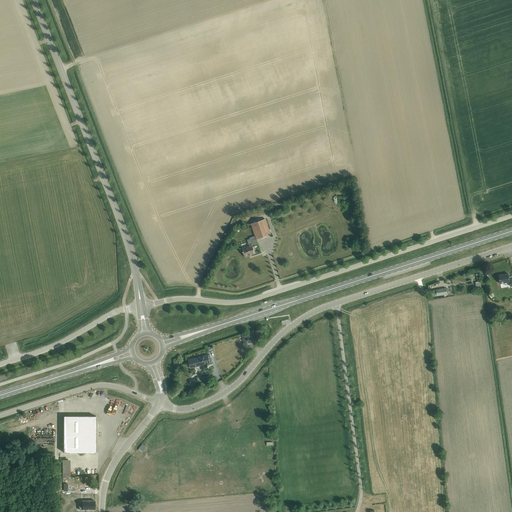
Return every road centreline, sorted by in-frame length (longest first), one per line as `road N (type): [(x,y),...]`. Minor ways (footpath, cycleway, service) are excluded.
road 1 (unclassified): [(158,403),(185,409),(225,392),(280,334),(319,308),(511,246)]
road 2 (unclassified): [(140,306),(183,297),(243,301),(511,215)]
road 3 (primary): [(162,343),(511,230)]
road 4 (tertiary): [(140,306),(125,232),(36,0)]
road 5 (unclassified): [(0,415),(94,385),(158,403)]
road 6 (unclassified): [(0,364),(140,306)]
road 7 (primary): [(0,395),(132,352)]
road 8 (unclassified): [(102,511),(108,473),(158,403)]
